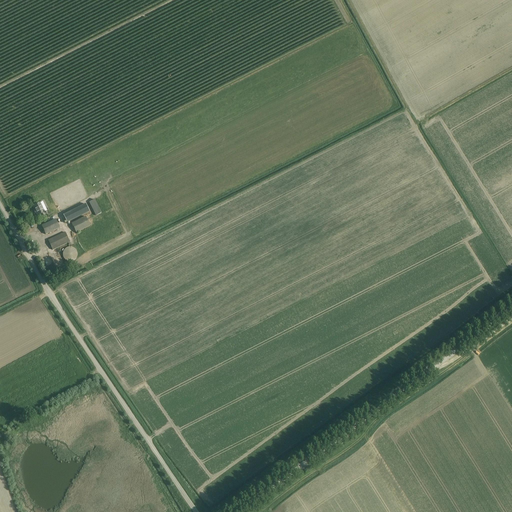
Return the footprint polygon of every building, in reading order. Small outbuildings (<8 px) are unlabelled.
[(95,216),(101,214),(94,200),(89,203),(95,216)] [(40,203),(33,206),(38,215),(39,215),(41,218),(47,215),(45,212),(44,212),(40,203)] [(67,223),(89,211),(85,204),(63,216),(67,223)] [(76,232),(89,226),(84,217),(71,224),(76,232)] [(45,235),(59,228),(55,220),(42,226),(45,235)] [(53,250),(69,242),(65,233),(48,240),(53,250)] [(68,262),(71,262),(73,261),(75,260),(77,258),(77,256),(78,254),(77,251),(76,249),(74,248),(72,247),(69,247),(67,247),(65,249),(64,250),(63,253),(63,255),(63,257),(64,259),(66,261),(68,262)]
